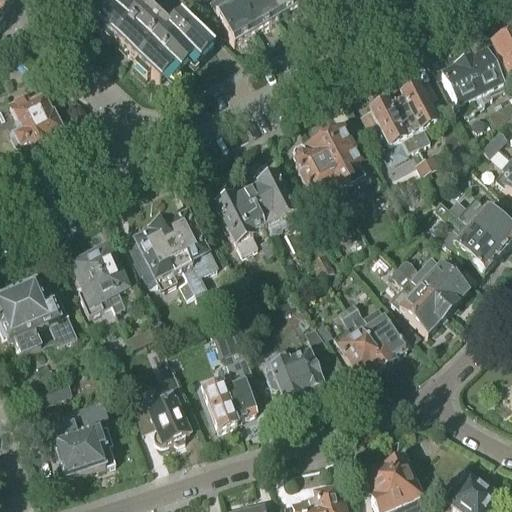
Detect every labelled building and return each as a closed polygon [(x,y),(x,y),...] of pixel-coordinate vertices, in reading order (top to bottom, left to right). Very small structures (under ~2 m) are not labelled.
[(167,38),(142,14),(155,0),(154,0),(115,0),(91,26),(100,35),(96,38),(109,50),(112,47),(137,69),(134,73),(146,85),(150,81),(159,90),(173,75),(178,80),(192,66),(197,71),(213,54),(180,24),(167,38)] [(236,6),(232,0),(226,0),(209,10),(215,20),(233,52),(254,40),(236,6)] [(232,0),(236,6),(237,6),(254,40),(277,26),(261,0),(232,0)] [(261,0),(277,26),(298,14),(289,0),(261,0)] [(511,38),(511,39),(502,44),(500,49),(492,53),(509,87),(511,85),(511,38)] [(480,105),(482,110),(491,105),(490,104),(504,97),(490,69),(491,69),(489,65),(488,65),(485,60),(483,61),(479,59),(473,62),(472,66),(463,71),(468,81),(480,105)] [(468,81),(463,71),(453,76),(449,74),(443,77),(443,81),(441,83),(458,117),(460,115),(463,123),(467,124),(473,121),(474,117),(484,112),(482,110),(480,105),(468,81)] [(418,156),(419,156),(429,151),(423,138),(436,132),(426,112),(435,108),(427,92),(418,97),(417,96),(401,104),(403,108),(396,112),(418,156)] [(29,112),(26,106),(9,114),(20,134),(15,137),(18,142),(14,143),(20,154),(28,151),(31,157),(32,156),(34,161),(38,162),(49,156),(50,154),(48,149),(48,148),(48,146),(62,139),(52,121),(51,121),(47,115),(40,118),(35,109),(29,112)] [(369,142),(378,137),(389,157),(382,161),(389,174),(406,164),(405,162),(418,156),(396,112),(388,115),(386,112),(370,120),(370,121),(361,126),(369,142)] [(496,137),(511,121),(511,115),(511,113),(490,124),(496,137)] [(313,155),(336,198),(363,185),(341,141),(334,138),(326,142),(323,150),(313,155)] [(489,147),(497,156),(505,147),(497,139),(489,147)] [(488,165),(497,156),(489,147),(480,156),(488,165)] [(328,202),(336,198),(313,155),(305,159),(302,158),(296,161),(294,167),(296,170),(294,174),(309,205),(316,208),(320,215),(332,209),(328,202)] [(424,167),(430,178),(438,174),(433,163),(424,167)] [(421,183),(430,178),(424,167),(415,172),(421,183)] [(511,168),(510,167),(501,177),(505,181),(497,191),(511,203),(511,168)] [(247,203),(264,237),(277,230),(283,242),(299,234),(274,182),(269,181),(259,185),(257,191),(260,196),(247,203)] [(264,237),(247,203),(233,210),(230,204),(226,202),(217,207),(215,212),(240,264),(255,257),(249,244),(264,237)] [(345,208),(352,223),(360,219),(352,204),(345,208)] [(511,252),(511,238),(480,211),(474,206),(465,216),(456,208),(448,217),(502,264),(511,252)] [(343,227),(352,223),(345,208),(335,212),(343,227)] [(448,218),(439,210),(432,219),(446,232),(445,233),(453,241),(446,250),(483,283),(496,268),(498,269),(502,264),(448,217),(448,218)] [(169,232),(160,236),(182,280),(186,289),(193,303),(200,299),(204,297),(198,286),(217,277),(209,261),(205,263),(186,225),(170,233),(169,232)] [(160,301),(177,293),(173,285),(182,280),(160,236),(150,241),(151,243),(127,256),(148,297),(156,293),(160,301)] [(268,246),(276,261),(284,257),(276,242),(268,246)] [(267,265),(276,261),(268,246),(260,251),(267,265)] [(89,260),(109,304),(131,292),(124,276),(118,279),(107,254),(101,257),(100,254),(89,260)] [(99,309),(109,304),(89,260),(78,265),(79,269),(72,273),(83,298),(78,300),(89,324),(103,317),(99,309)] [(320,287),(334,280),(325,262),(311,270),(320,287)] [(404,267),(397,274),(448,323),(456,314),(456,313),(468,301),(431,266),(418,280),(404,267)] [(397,274),(388,284),(402,297),(390,310),(426,344),(438,332),(439,332),(448,323),(397,274)] [(330,294),(340,288),(334,281),(325,288),(330,294)] [(51,304),(44,288),(34,292),(34,291),(0,305),(0,336),(7,352),(13,350),(20,365),(54,350),(57,355),(75,347),(66,326),(65,326),(58,309),(57,309),(55,303),(51,304)] [(193,303),(186,289),(179,293),(186,307),(193,303)] [(200,299),(193,303),(199,314),(206,311),(200,299)] [(255,299),(245,304),(252,318),(262,314),(255,299)] [(353,329),(383,374),(392,368),(392,367),(405,358),(404,356),(412,350),(404,338),(396,344),(383,325),(382,325),(377,318),(363,327),(352,311),(351,312),(355,318),(360,324),(353,329)] [(345,317),(353,329),(360,324),(355,318),(351,312),(345,317)] [(346,334),(353,329),(345,317),(337,321),(346,334)] [(375,380),(383,374),(353,329),(346,334),(337,321),(336,322),(347,338),(333,347),(338,355),(360,388),(374,379),(375,380)] [(233,389),(223,393),(222,393),(222,392),(219,393),(216,387),(201,392),(217,439),(236,433),(235,429),(255,421),(242,385),(252,381),(230,337),(213,343),(222,369),(225,367),(233,389)] [(326,354),(317,341),(307,344),(313,359),(326,354)] [(111,364),(106,352),(97,356),(101,368),(111,364)] [(322,396),(308,361),(285,371),(281,362),(266,368),(270,379),(268,380),(266,384),(270,396),(274,397),(277,396),(285,416),(304,408),(303,404),(322,396)] [(24,387),(30,400),(55,390),(49,376),(24,387)] [(180,410),(171,388),(166,391),(154,395),(162,413),(148,419),(157,439),(154,442),(153,447),(155,450),(159,453),(163,453),(173,449),(177,452),(183,449),(184,444),(189,442),(175,412),(180,410)] [(45,413),(71,402),(65,389),(40,400),(45,413)] [(58,452),(55,453),(53,458),(58,473),(54,479),(56,486),(62,487),(63,490),(114,473),(108,456),(112,455),(106,437),(110,435),(102,411),(62,424),(65,434),(53,438),(58,452)] [(419,511),(402,469),(365,484),(373,505),(370,506),(372,511),(419,511)] [(487,500),(463,480),(451,494),(452,495),(443,507),(448,511),(496,511),(503,504),(491,494),(487,500)] [(336,511),(333,499),(314,503),(315,509),(303,511),(336,511)]
